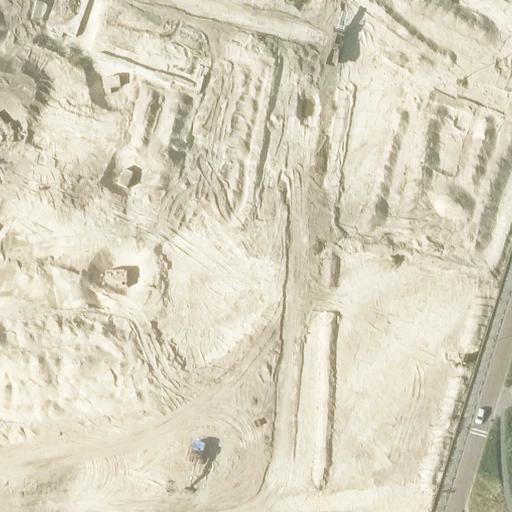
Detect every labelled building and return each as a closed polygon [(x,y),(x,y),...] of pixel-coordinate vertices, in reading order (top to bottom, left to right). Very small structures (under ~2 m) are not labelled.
[(24,38),(18,52),(54,65),(73,12),(40,0),(34,16),(47,20),(38,43),(24,38)] [(74,0),(73,5),(120,23),(128,0),(127,0),(74,0)] [(137,0),(144,24),(192,9),(188,0),(137,0)] [(239,0),(214,0),(203,13),(223,32),(246,7),(239,0)] [(404,0),(370,0),(365,5),(381,25),(407,3),(404,0)] [(447,0),(429,0),(414,24),(427,32),(436,19),(457,32),(450,43),(463,52),(482,22),(447,0)] [(0,13),(0,49),(4,51),(15,18),(0,13)] [(265,17),(244,30),(271,72),(291,59),(297,55),(292,48),(288,51),(284,46),(282,47),(271,31),(274,29),(271,24),(275,21),(271,14),(265,17)] [(95,25),(74,52),(96,69),(117,42),(95,25)] [(157,26),(126,41),(133,56),(145,50),(155,73),(141,79),(147,93),(181,77),(157,26)] [(511,46),(502,35),(476,57),(492,77),(511,60),(511,46)] [(236,48),(208,67),(222,88),(250,70),(236,48)] [(311,57),(302,58),(302,65),(304,89),(354,85),(352,61),(351,61),(351,55),(342,55),(343,60),(337,61),(337,64),(317,66),(317,62),(311,63),(311,57)] [(0,80),(11,82),(11,85),(17,86),(16,91),(25,92),(26,85),(26,86),(29,61),(0,57),(0,80)] [(83,75),(33,77),(34,101),(34,107),(43,107),(43,102),(49,102),(49,98),(68,98),(69,101),(75,101),(75,106),(84,106),(83,99),(84,99),(83,75)] [(393,81),(360,87),(365,115),(399,108),(393,81)] [(93,102),(90,108),(97,113),(100,108),(105,112),(107,109),(122,120),(121,123),(126,127),(122,131),(130,136),(133,131),(134,131),(148,111),(107,82),(93,102)] [(267,92),(254,124),(269,130),(274,118),(296,128),(291,142),(305,148),(319,113),(267,92)] [(171,147),(169,156),(176,157),(200,162),(208,112),(184,108),(184,109),(177,108),(176,116),(181,117),(180,123),(183,124),(180,143),(177,142),(176,148),(171,147)] [(429,109),(415,154),(431,159),(436,147),(452,152),(462,120),(429,109)] [(222,119),(208,150),(233,161),(247,130),(222,119)] [(348,138),(322,161),(340,180),(365,156),(348,138)] [(0,183),(21,182),(19,147),(2,149),(3,162),(0,161),(0,183)] [(39,154),(34,178),(83,187),(88,164),(89,157),(80,155),(79,161),(73,159),(73,163),(54,159),(54,156),(48,154),(49,149),(41,148),(40,154),(39,154)] [(115,172),(95,187),(125,227),(144,213),(149,209),(144,202),(140,205),(136,200),(134,202),(122,186),(125,184),(121,179),(126,176),(121,169),(115,173),(115,172)] [(186,216),(185,225),(191,226),(215,231),(224,182),(200,177),(200,178),(194,176),(192,185),(197,186),(196,192),(199,193),(196,212),(192,211),(191,217),(186,216)] [(232,178),(231,216),(287,217),(288,182),(272,182),(272,195),(247,194),(247,178),(232,178)] [(397,209),(385,213),(396,243),(415,237),(409,222),(417,219),(425,217),(414,186),(406,189),(396,199),(404,206),(397,209)] [(320,199),(314,226),(347,234),(354,207),(320,199)] [(114,236),(97,258),(124,279),(141,257),(114,236)] [(14,267),(0,268),(0,294),(16,293),(14,267)] [(278,308),(270,323),(301,339),(327,288),(293,271),(286,285),(300,292),(289,314),(278,308)] [(250,277),(223,277),(223,311),(250,311),(250,277)] [(363,287),(355,311),(387,322),(396,298),(363,287)] [(169,310),(169,334),(219,334),(219,310),(218,310),(218,303),(209,303),(210,309),(203,309),(203,312),(184,312),(184,309),(178,309),(178,303),(169,304),(169,310)] [(38,373),(37,381),(43,383),(67,388),(77,339),(53,334),(53,335),(47,333),(45,342),(50,343),(49,349),(52,350),(48,369),(45,368),(44,374),(38,373)] [(354,333),(337,355),(364,376),(381,354),(354,333)] [(162,338),(136,348),(149,380),(175,370),(162,338)] [(274,355),(274,369),(284,369),(281,376),(275,387),(304,402),(313,384),(299,377),(303,370),(307,362),(278,348),(274,355)] [(207,389),(177,406),(189,428),(219,412),(207,389)] [(37,431),(34,439),(41,441),(40,441),(64,448),(78,400),(54,393),(54,394),(48,392),(46,400),(51,402),(49,407),(52,408),(47,427),(44,426),(42,432),(37,431)] [(112,397),(81,413),(88,427),(99,421),(110,444),(96,451),(103,464),(137,448),(112,397)] [(331,414),(318,458),(351,467),(360,435),(344,430),(348,418),(331,414)] [(270,447),(250,467),(274,491),(294,472),(270,447)] [(37,495),(34,510),(45,511),(71,511),(82,462),(48,455),(44,471),(57,474),(52,498),(37,495)] [(182,488),(171,500),(184,511),(207,511),(235,482),(207,457),(197,468),(208,478),(192,497),(182,488)] [(105,489),(98,511),(134,511),(138,497),(105,489)]
